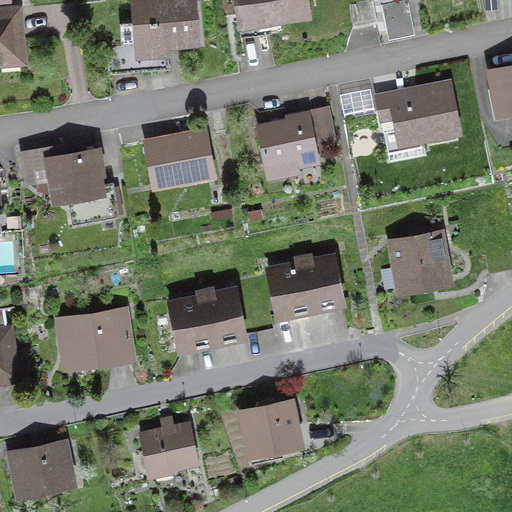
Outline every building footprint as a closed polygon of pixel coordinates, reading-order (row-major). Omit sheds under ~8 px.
[(132,0),(137,57),(170,55),(170,47),(203,44),(199,0),(132,0)] [(236,0),(240,30),(315,21),(311,0),(236,0)] [(358,25),(375,24),(373,6),(357,7),(358,25)] [(0,10),(0,68),(29,67),(26,9),(0,10)] [(511,63),(489,68),(497,113),(511,110),(511,63)] [(455,78),(380,94),(385,120),(396,117),(403,148),(467,135),(455,78)] [(314,111),(259,123),(270,171),(324,159),(314,111)] [(147,142),(155,190),(218,179),(209,131),(147,142)] [(101,145),(48,155),(57,201),(109,191),(101,145)] [(0,171),(0,232),(8,232),(5,171),(0,171)] [(398,288),(456,279),(447,230),(390,240),(398,288)] [(511,252),(491,257),(494,274),(511,269),(511,252)] [(337,253),(268,267),(278,317),(348,302),(337,253)] [(171,298),(181,348),(249,334),(239,284),(171,298)] [(60,317),(68,369),(140,358),(132,306),(60,317)] [(17,328),(0,330),(0,379),(25,376),(17,328)] [(297,393),(240,406),(251,454),(308,441),(297,393)] [(192,419),(142,431),(152,473),(202,462),(192,419)] [(70,438),(11,450),(21,495),(79,482),(70,438)]
